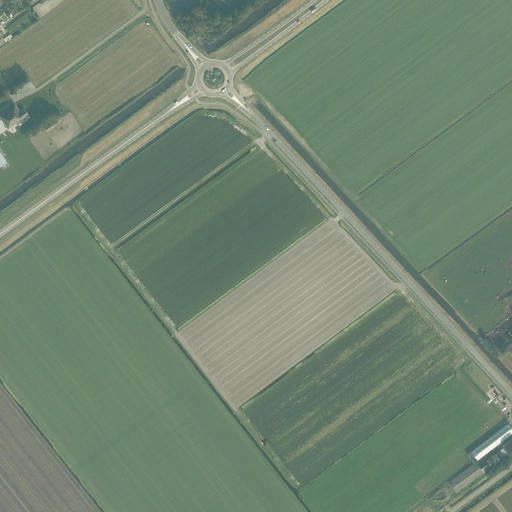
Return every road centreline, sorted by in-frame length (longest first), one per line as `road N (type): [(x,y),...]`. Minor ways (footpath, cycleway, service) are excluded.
road 1 (tertiary): [(511,391),(226,89)]
road 2 (primary): [(0,233),(201,87)]
road 3 (primary): [(229,73),(326,0)]
